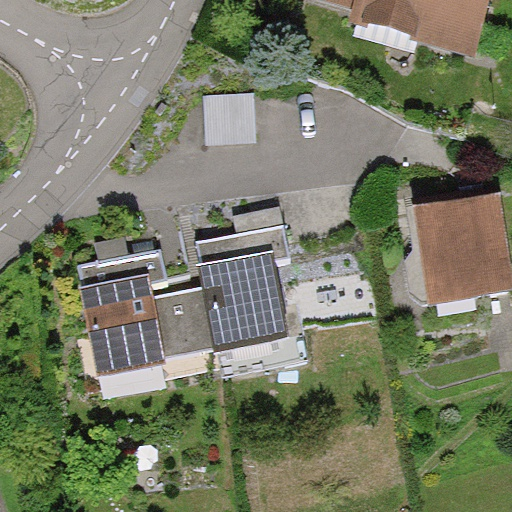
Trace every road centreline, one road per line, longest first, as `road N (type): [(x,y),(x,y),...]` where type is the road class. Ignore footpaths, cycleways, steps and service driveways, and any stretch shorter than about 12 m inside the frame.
road 1 (residential): [(104,83),(67,164),(0,230)]
road 2 (residential): [(0,21),(104,83)]
